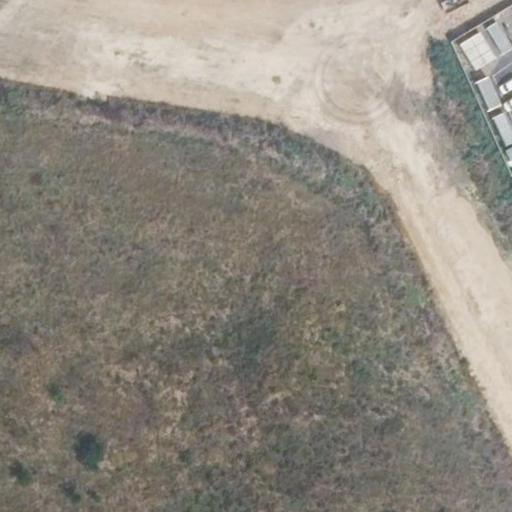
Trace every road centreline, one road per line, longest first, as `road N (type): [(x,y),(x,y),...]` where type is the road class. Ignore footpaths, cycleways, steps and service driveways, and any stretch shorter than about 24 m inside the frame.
road 1 (unknown): [(0,15),(376,84),(463,0)]
road 2 (unknown): [(376,84),(511,359)]
